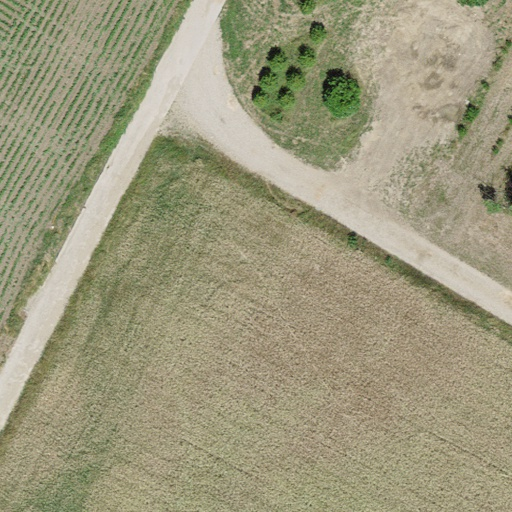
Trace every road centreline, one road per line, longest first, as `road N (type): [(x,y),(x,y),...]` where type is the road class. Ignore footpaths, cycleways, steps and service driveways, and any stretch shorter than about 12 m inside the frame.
road 1 (track): [(0,409),(213,0)]
road 2 (track): [(189,46),(206,98),(245,146),(511,312)]
